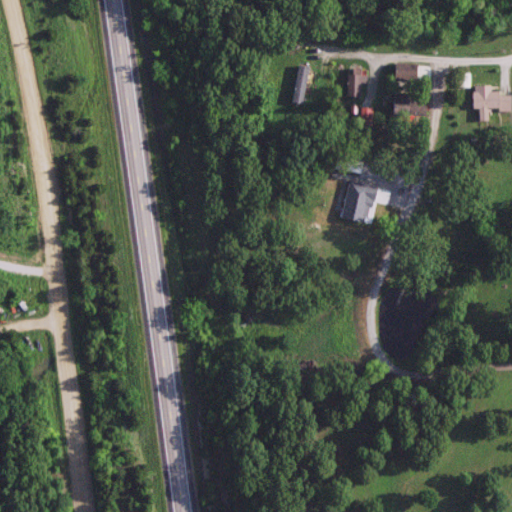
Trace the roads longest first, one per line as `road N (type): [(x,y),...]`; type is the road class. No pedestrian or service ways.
road 1 (residential): [(12,0),(40,151),(81,511)]
road 2 (trunk): [(117,0),(186,511)]
road 3 (residential): [(301,45),(491,62),(511,56)]
